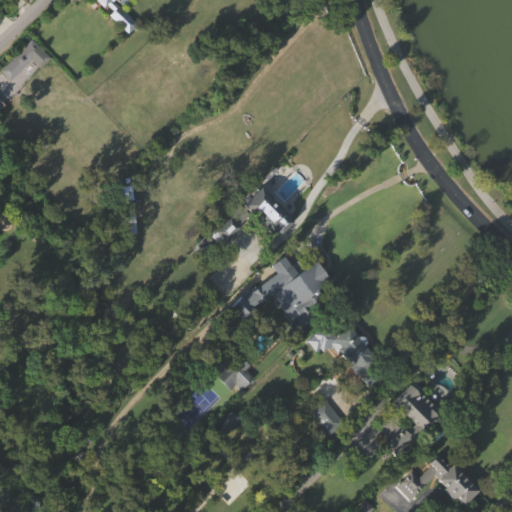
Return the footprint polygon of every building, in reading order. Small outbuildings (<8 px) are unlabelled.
[(127,0),(121,7),(135,23),(126,33),(107,14),(111,10),(103,2),(100,5),(95,0),(127,0)] [(40,50),(9,80),(0,71),(0,69),(31,38),(41,49),(40,50)] [(1,103),(11,113),(32,92),(41,101),(51,90),(31,71),(1,103)] [(275,268),(292,256),(266,220),(214,259),(224,273),(252,252),(259,247),(275,268)] [(284,264),(285,266),(294,259),(300,268),(311,260),(326,281),(301,299),(312,316),(301,324),(267,277),(273,273),(268,266),(280,258),(284,264)] [(270,288),(252,304),(242,292),(260,276),(270,288)] [(330,313),(315,292),(299,302),(291,291),(277,301),(279,304),(230,337),(242,355),(257,344),(253,338),(272,325),(290,352),(298,347),(292,338),(330,313)] [(345,326),(353,337),(355,336),(359,336),(363,340),(363,344),(360,346),(373,362),(354,376),(348,369),(350,367),(346,361),(342,364),(326,343),(330,339),(329,338),(345,326)] [(223,350),(230,358),(235,354),(247,366),(243,370),(251,378),(232,397),(211,375),(216,369),(210,363),(223,350)] [(330,373),(358,408),(377,393),(349,358),(330,373)] [(411,381),(420,390),(419,391),(439,410),(418,432),(402,416),(400,417),(386,404),(404,384),(407,386),(411,381)] [(212,405),(230,422),(236,416),(242,421),(253,410),(245,402),(250,398),(234,383),(212,405)] [(343,424),(328,437),(307,412),(323,399),(343,424)] [(443,443),(413,413),(393,433),(415,455),(408,462),(404,459),(388,475),(400,487),(443,443)] [(411,441),(394,458),(381,445),(398,428),(411,441)] [(310,443),(329,463),(342,451),(323,431),(310,443)] [(436,454),(448,466),(450,463),(478,490),(461,508),(442,489),(444,488),(435,479),(437,477),(435,475),(414,497),(400,483),(411,472),(414,475),(436,454)] [(468,511),(441,485),(418,509),(412,503),(402,511),(430,511),(434,508),(437,511),(468,511)] [(377,502),(368,511),(354,511),(366,502),(368,504),(374,499),(377,502)]
